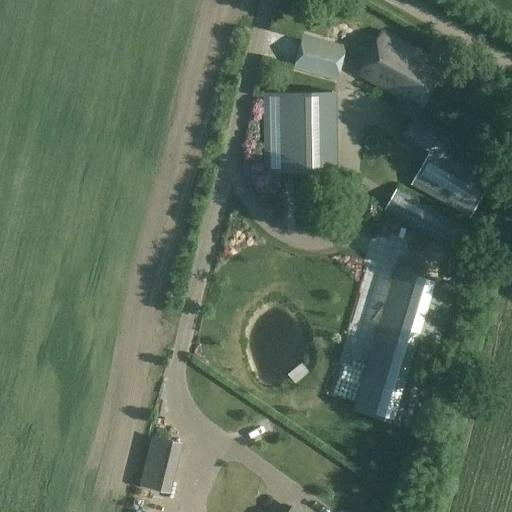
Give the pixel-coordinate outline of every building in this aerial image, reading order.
[(444,66),(383,32),(360,74),(400,96),(396,103),(404,107),(401,111),(414,118),(415,118),(444,66)] [(304,35),(304,36),(294,73),(338,82),(346,45),(304,35)] [(414,118),(404,135),(431,150),(443,156),(443,155),(452,139),(415,118),(414,118)] [(333,131),(264,132),(265,173),(333,172),(333,131)] [(443,156),(431,150),(412,184),(471,217),(490,182),(443,155),(443,156)] [(478,236),(397,190),(386,209),(467,255),(478,236)] [(457,284),(397,266),(355,408),(415,426),(457,284)] [(153,436),(141,485),(171,492),(183,443),(153,436)]
